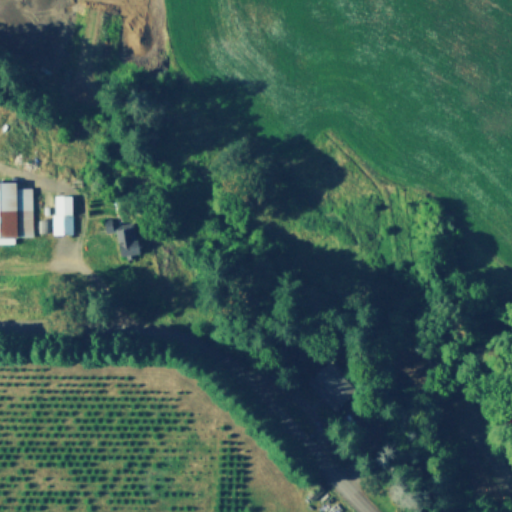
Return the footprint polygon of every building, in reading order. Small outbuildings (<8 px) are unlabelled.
[(34,189),(35,237),(16,238),(16,237),(0,237),(0,182),(19,182),(19,189),(34,189)] [(75,196),(75,235),(55,235),(55,215),(58,215),(58,197),(75,196)] [(107,221),(114,220),(115,226),(135,224),(137,236),(140,236),(142,255),(137,255),(138,259),(129,261),(128,257),(123,257),(120,233),(109,234),(107,221)] [(40,221),(51,221),(51,234),(40,233),(40,221)] [(307,384),(328,364),(356,393),(335,413),(307,384)] [(330,496),(321,504),(314,496),(322,488),(330,496)]
